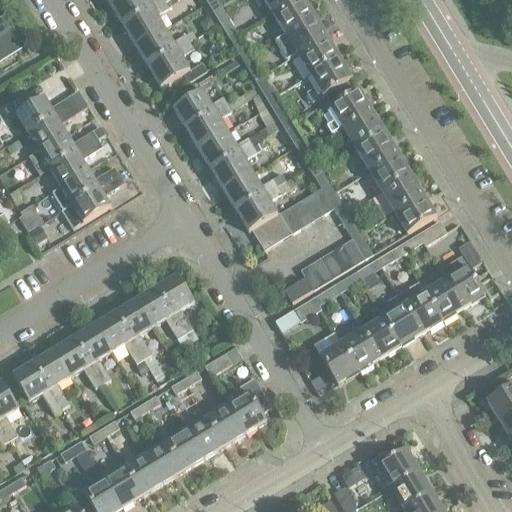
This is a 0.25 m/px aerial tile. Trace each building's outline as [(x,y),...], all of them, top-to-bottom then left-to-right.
[(104,0),(111,10),(126,0),(104,0)] [(123,30),(153,12),(165,5),(161,0),(156,0),(149,5),(145,0),(126,0),(111,10),(123,30)] [(204,0),(213,15),(222,10),(215,0),(204,0)] [(298,0),(247,0),(249,2),(253,0),(261,0),(271,16),(298,0)] [(314,19),(302,0),(298,0),(271,16),(284,37),(314,19)] [(136,51),(166,33),(158,20),(169,12),(165,5),(153,12),(123,30),(136,51)] [(213,15),(230,42),(238,36),(222,10),(213,15)] [(0,66),(25,51),(6,18),(0,22),(0,66)] [(327,40),(314,19),(284,37),(275,43),(288,64),(297,58),(327,40)] [(209,20),(200,26),(206,36),(215,30),(209,20)] [(148,71),(178,53),(190,46),(185,38),(174,46),(166,33),(136,51),(148,71)] [(230,42),(243,63),(251,58),(238,36),(230,42)] [(310,79),(340,61),(327,40),(297,58),(310,79)] [(191,75),(183,61),(195,53),(190,46),(178,53),(148,71),(161,92),(191,75)] [(264,78),(251,58),(243,63),(255,84),(264,78)] [(313,107),(323,101),(353,83),(340,61),(310,79),(317,90),(307,96),(313,107)] [(255,84),(268,105),(277,100),(264,78),(255,84)] [(204,94),(174,113),(187,134),(216,115),(229,108),(224,101),(212,108),(204,94)] [(330,112),(338,124),(329,130),(334,140),(343,134),(373,115),(360,94),(330,112)] [(27,137),(56,120),(84,103),(79,95),(51,112),(44,101),(16,119),(27,137)] [(268,105),(285,132),(293,127),(277,100),(268,105)] [(84,103),(56,120),(27,137),(38,155),(67,138),(61,129),(89,112),(84,103)] [(216,115),(187,134),(199,154),(229,136),(221,123),(240,111),(235,104),(229,108),(216,115)] [(386,136),(373,115),(343,134),(356,154),(386,136)] [(267,131),(265,132),(269,140),(279,134),(274,126),(267,131)] [(285,132),(302,159),(310,154),(293,127),(285,132)] [(49,173),(78,156),(98,144),(106,139),(101,131),(73,148),(67,138),(38,155),(49,173)] [(229,136),(199,154),(212,175),(253,150),(249,142),(237,149),(229,136)] [(399,157),(386,136),(356,154),(369,175),(399,157)] [(18,143),(5,151),(9,159),(23,150),(18,143)] [(98,144),(78,156),(49,173),(60,191),(88,174),(83,165),(103,152),(98,144)] [(260,146),(253,150),(212,175),(224,195),(254,177),(246,164),(258,157),(257,155),(263,151),(260,146)] [(302,159),(314,180),(323,175),(310,154),(302,159)] [(411,178),(399,157),(369,175),(382,196),(411,178)] [(94,184),(88,174),(60,191),(53,195),(64,214),(120,180),(115,171),(94,184)] [(335,196),(323,175),(314,180),(322,192),(327,201),(335,196)] [(254,177),(224,195),(237,216),(278,191),(274,183),(262,190),(254,177)] [(282,177),(274,183),(278,191),(287,185),(282,177)] [(395,217),(424,199),(411,178),(382,196),(395,217)] [(74,234),(111,211),(104,200),(125,187),(120,180),(64,214),(62,215),(74,234)] [(249,236),(252,234),(279,218),(271,205),(283,197),(278,191),(237,216),(249,236)] [(322,192),(311,199),(324,220),(334,213),(327,201),(322,192)] [(348,217),(335,196),(327,201),(334,213),(340,222),(348,217)] [(311,199),(301,205),(313,226),(324,220),(311,199)] [(408,239),(437,221),(424,199),(395,217),(408,239)] [(301,205),(290,211),(303,232),(313,226),(301,205)] [(34,209),(17,219),(28,236),(44,226),(34,209)] [(303,232),(290,211),(280,217),(293,239),(303,232)] [(5,217),(0,219),(0,224),(3,230),(10,226),(5,217)] [(293,239),(280,217),(279,218),(252,234),(265,255),(293,239)] [(340,222),(353,243),(361,238),(348,217),(340,222)] [(420,238),(427,250),(448,238),(440,225),(420,238)] [(41,230),(30,237),(37,248),(48,241),(41,230)] [(353,243),(365,264),(374,259),(361,238),(353,243)] [(427,250),(420,238),(398,251),(403,259),(424,247),(426,251),(427,250)] [(353,243),(342,250),(355,270),(365,264),(353,243)] [(342,250),(332,256),(345,277),(355,270),(342,250)] [(377,264),(382,272),(403,259),(398,251),(377,264)] [(345,277),(332,256),(322,262),(334,283),(345,277)] [(468,270),(462,261),(441,274),(447,283),(465,313),(486,300),(468,270)] [(322,262),(312,269),(324,289),(334,283),(322,262)] [(356,277),(361,285),(382,272),(377,264),(356,277)] [(324,289),(312,269),(301,275),(306,283),(314,295),(324,289)] [(361,285),(356,277),(336,290),(341,298),(361,285)] [(182,315),(195,307),(179,280),(157,293),(174,320),(186,339),(194,335),(182,315)] [(306,283),(285,295),(293,308),(314,295),(306,283)] [(444,326),(465,313),(447,283),(426,296),(444,326)] [(423,338),(444,326),(426,296),(419,286),(399,299),(423,338)] [(341,298),(336,290),(315,302),(320,310),(341,298)] [(186,339),(174,320),(157,293),(137,305),(154,333),(167,325),(178,344),(186,339)] [(384,321),(402,351),(423,338),(399,299),(378,312),(384,321)] [(320,310),(315,302),(293,316),(301,326),(322,314),(320,310)] [(141,340),(154,333),(137,305),(116,318),(133,345),(145,364),(152,360),(141,340)] [(293,316),(276,326),(283,339),(301,328),(301,326),(293,316)] [(96,330),(113,358),(126,350),(137,369),(145,364),(133,345),(116,318),(96,330)] [(363,334),(381,364),(402,351),(384,321),(363,334)] [(100,365),(113,358),(96,330),(75,343),(104,389),(111,385),(100,365)] [(342,347),(360,377),(381,364),(363,334),(342,347)] [(320,360),(338,390),(360,377),(342,347),(335,336),(323,344),(329,354),(320,360)] [(55,355),(72,383),(85,375),(96,394),(104,389),(75,343),(55,355)] [(34,368),(51,395),(63,414),(70,410),(59,390),(72,383),(55,355),(34,368)] [(226,358),(205,371),(212,382),(233,369),(226,358)] [(63,414),(51,395),(34,368),(13,380),(30,408),(44,400),(55,419),(63,414)] [(202,383),(197,376),(185,384),(189,391),(202,383)] [(329,395),(320,380),(311,386),(320,400),(329,395)] [(189,391),(185,384),(172,391),(176,399),(189,391)] [(0,388),(0,428),(10,446),(18,441),(7,422),(20,414),(3,386),(0,388)] [(501,427),(511,420),(511,390),(488,405),(501,427)] [(267,425),(260,413),(250,396),(240,402),(236,394),(223,402),(228,410),(228,409),(246,438),(267,425)] [(144,408),(148,416),(161,408),(156,401),(144,408)] [(148,416),(144,408),(131,416),(135,424),(148,416)] [(208,422),(225,451),(246,438),(228,409),(228,410),(208,422)] [(511,445),(511,420),(501,427),(511,445)] [(205,463),(225,451),(208,422),(187,434),(205,463)] [(120,433),(115,426),(103,433),(107,441),(120,433)] [(0,446),(3,450),(10,446),(0,428),(0,446)] [(103,433),(90,441),(94,449),(107,441),(103,433)] [(205,463),(187,434),(167,446),(184,475),(205,463)] [(86,453),(82,446),(61,458),(65,466),(86,453)] [(146,459),(164,488),(184,475),(167,446),(146,459)] [(420,475),(407,453),(378,471),(391,493),(420,475)] [(33,459),(22,465),(27,473),(38,466),(33,459)] [(164,488),(146,459),(126,471),(143,500),(164,488)] [(55,472),(51,465),(38,473),(42,480),(55,472)] [(360,470),(342,480),(350,492),(367,482),(360,470)] [(105,484),(122,511),(124,511),(143,500),(126,471),(105,484)] [(407,511),(433,497),(420,475),(391,493),(402,511),(407,511)] [(26,490),(22,482),(9,490),(14,497),(26,490)] [(93,511),(122,511),(105,484),(94,491),(89,483),(79,489),(84,497),(93,511)] [(14,497),(9,490),(0,495),(0,504),(1,505),(14,497)] [(342,511),(357,511),(345,491),(334,498),(342,511)] [(442,511),(433,497),(407,511),(442,511)]
